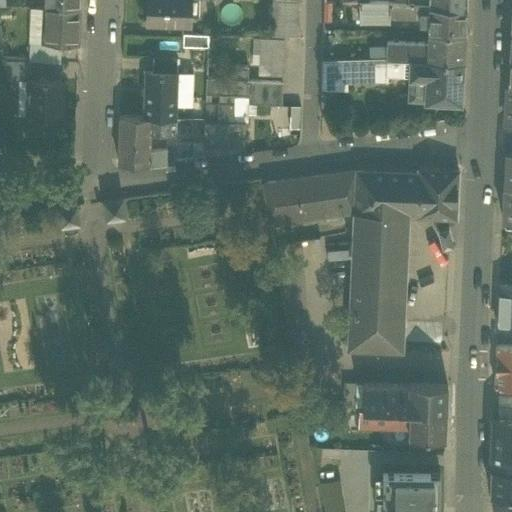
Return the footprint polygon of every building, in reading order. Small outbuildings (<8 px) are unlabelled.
[(44,0),(45,7),(80,8),(80,0),(44,0)] [(182,25),(183,0),(147,0),(147,23),(182,25)] [(271,0),(270,38),(282,38),(297,39),(298,0),(271,0)] [(417,27),(429,27),(429,5),(407,4),(357,3),(357,21),(362,25),(386,26),(386,20),(417,21),(417,27)] [(466,6),(429,5),(429,27),(429,32),(465,33),(466,6)] [(78,44),(80,8),(45,7),(44,25),(43,42),(60,43),(78,44)] [(207,43),(207,33),(182,32),(181,43),(207,43)] [(429,32),(428,44),(428,58),(464,59),(465,33),(429,32)] [(280,75),(282,38),(270,38),(259,37),(257,74),(280,75)] [(31,42),(30,60),(59,61),(60,43),(43,42),(31,42)] [(410,57),(428,58),(428,44),(387,42),(386,56),(389,57),(410,57)] [(388,82),(388,76),(389,57),(386,56),(386,58),(348,59),(347,81),(347,83),(388,82)] [(410,57),(389,57),(388,76),(410,77),(410,57)] [(428,58),(410,57),(410,77),(409,95),(409,99),(425,99),(425,102),(462,102),(464,59),(428,58)] [(30,78),(30,60),(3,59),(6,77),(30,78)] [(321,80),(347,81),(348,59),(345,59),(344,59),(322,60),(321,80)] [(153,72),(177,73),(177,63),(153,62),(153,72)] [(144,71),(142,117),(175,119),(176,81),(177,73),(153,72),(144,71)] [(28,115),(60,116),(61,79),(30,78),(28,115)] [(206,78),(206,92),(213,92),(231,93),(232,79),(206,78)] [(245,80),(232,79),(231,93),(245,93),(245,80)] [(244,103),(282,104),(283,81),(245,80),(245,93),(244,103)] [(337,90),(347,90),(347,83),(347,81),(321,80),(321,88),(337,89),(337,90)] [(320,114),(336,115),(337,90),(337,89),(321,88),(320,114)] [(213,107),(213,92),(206,92),(205,107),(213,107)] [(217,104),(217,115),(216,121),(232,122),(233,105),(217,104)] [(118,162),(148,161),(148,147),(149,131),(165,132),(174,132),(175,119),(142,117),(120,116),(118,162)] [(246,122),(232,122),(216,121),(205,121),(204,145),(245,146),(246,122)] [(149,131),(148,147),(165,145),(165,132),(149,131)] [(173,144),(165,145),(148,147),(148,161),(173,160),(173,144)] [(357,176),(355,212),(408,215),(456,217),(458,170),(419,169),(419,172),(357,170),(357,176)] [(297,199),(300,220),(354,212),(355,212),(357,176),(327,180),(326,174),(294,179),(297,199)] [(279,181),(282,201),(297,199),(294,179),(279,181)] [(264,183),(268,204),(282,201),(279,181),(264,183)] [(511,220),(511,187),(504,187),(502,220),(511,220)] [(103,200),(106,219),(125,216),(122,198),(103,200)] [(64,223),(66,233),(77,231),(76,223),(79,223),(77,204),(59,207),(61,224),(64,223)] [(402,350),(408,215),(355,212),(354,212),(348,347),(402,350)] [(439,230),(443,247),(452,245),(448,228),(439,230)] [(511,287),(501,287),(499,328),(511,329),(511,287)] [(509,387),(511,386),(511,346),(496,345),(495,386),(498,386),(509,387)] [(343,407),(355,407),(356,383),(344,383),(343,407)] [(362,409),(396,410),(397,384),(363,383),(362,409)] [(409,385),(397,384),(396,410),(398,410),(411,411),(446,412),(447,385),(409,383),(409,385)] [(498,405),(511,406),(508,401),(509,387),(498,386),(498,405)] [(511,405),(511,406),(498,405),(498,417),(511,417),(511,405)] [(359,427),(397,429),(397,427),(398,410),(396,410),(362,409),(360,408),(359,427)] [(397,427),(410,427),(411,411),(398,410),(397,427)] [(446,412),(411,411),(410,427),(410,437),(444,439),(446,412)] [(493,417),(491,468),(511,468),(511,417),(498,417),(493,417)] [(511,468),(491,468),(490,467),(489,493),(492,493),(511,494),(511,468)] [(439,511),(440,472),(382,472),(382,499),(384,499),(383,511),(439,511)] [(342,511),(336,479),(323,482),(327,511),(342,511)] [(511,511),(511,494),(492,493),(491,504),(492,511),(511,511)]
